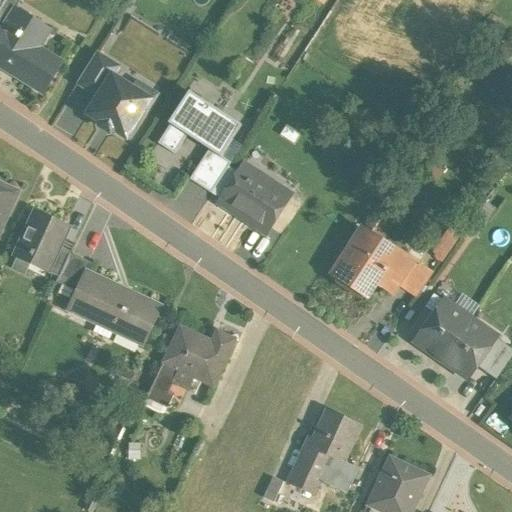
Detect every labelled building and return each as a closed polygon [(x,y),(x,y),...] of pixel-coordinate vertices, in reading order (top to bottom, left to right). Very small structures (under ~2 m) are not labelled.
[(21,1),(20,0),(5,0),(2,5),(0,8),(0,23),(4,26),(14,10),(15,10),(21,1)] [(15,10),(14,10),(4,26),(0,32),(0,61),(14,70),(11,74),(42,94),(61,62),(39,48),(49,32),(15,10)] [(119,68),(96,54),(77,84),(99,98),(112,77),(113,78),(119,68)] [(113,78),(112,77),(99,98),(88,115),(99,121),(100,127),(110,133),(115,131),(125,138),(126,137),(129,140),(143,117),(140,115),(149,101),(113,78)] [(511,87),(503,94),(511,106),(511,105),(511,87)] [(241,127),(188,92),(168,124),(170,126),(187,137),(208,151),(220,158),(221,157),(241,127)] [(170,126),(157,145),(174,156),(187,137),(170,126)] [(220,158),(208,151),(189,180),(211,194),(231,164),(221,157),(220,158)] [(261,187),(239,173),(221,200),(224,208),(230,212),(235,211),(249,217),(267,229),(290,194),(266,178),(261,187)] [(0,225),(16,191),(0,184),(0,225)] [(35,211),(14,256),(46,272),(58,248),(68,227),(35,211)] [(442,239),(430,256),(441,263),(458,238),(448,230),(442,239)] [(387,249),(361,232),(332,276),(352,289),(362,275),(390,293),(396,283),(410,261),(388,247),(387,249)] [(58,248),(46,272),(58,277),(69,253),(58,248)] [(90,263),(69,253),(58,277),(55,282),(75,291),(84,270),(86,271),(90,263)] [(432,276),(410,261),(396,283),(417,297),(432,276)] [(86,271),(84,270),(75,291),(66,310),(142,345),(161,306),(86,271)] [(496,338),(451,307),(441,320),(434,314),(418,337),(417,339),(432,350),(433,349),(443,356),(441,360),(467,379),(476,367),(496,338)] [(424,308),(408,331),(418,337),(434,314),(424,308)] [(209,342),(184,331),(175,349),(169,346),(161,363),(175,370),(171,380),(188,388),(192,378),(211,386),(232,340),(213,332),(209,342)] [(496,338),(476,367),(486,374),(506,346),(496,338)] [(511,350),(506,346),(486,374),(495,381),(511,356),(511,350)] [(360,426),(326,411),(307,453),(302,451),(295,467),(287,484),(309,494),(314,497),(320,482),(346,494),(357,469),(343,463),(360,426)] [(277,458),(262,490),(280,499),(287,484),(295,467),(277,458)] [(412,511),(429,477),(389,458),(366,506),(379,511),(412,511)] [(309,494),(287,484),(280,499),(302,509),(309,494)]
